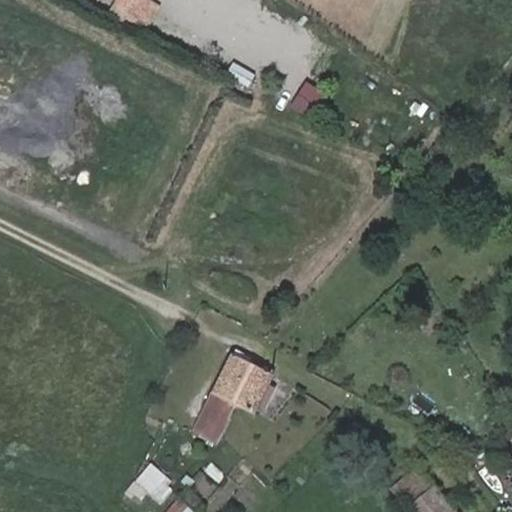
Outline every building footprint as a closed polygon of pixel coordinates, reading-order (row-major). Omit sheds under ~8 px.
[(148,0),(118,0),(116,4),(149,24),(159,6),(148,0)] [(234,63),(227,74),(247,86),(254,75),(234,63)] [(310,80),(295,106),(316,118),(331,92),(310,80)] [(272,376),(230,355),(192,430),(215,443),(237,403),(254,412),(272,376)] [(160,502),(177,483),(154,464),(137,482),(160,502)] [(453,511),(418,469),(391,490),(409,511),(453,511)] [(176,501),(169,511),(188,511),(190,508),(176,501)]
